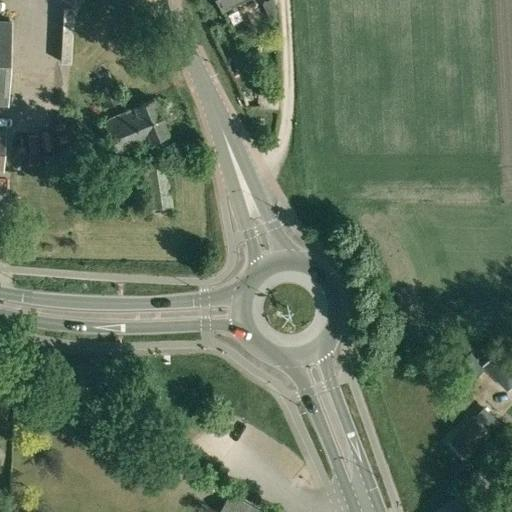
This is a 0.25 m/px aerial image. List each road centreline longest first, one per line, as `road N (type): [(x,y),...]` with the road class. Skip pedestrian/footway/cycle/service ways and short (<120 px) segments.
road 1 (secondary): [(272,262),(208,95),(161,0)]
road 2 (primary): [(0,314),(119,328),(241,324)]
road 3 (primary): [(240,297),(83,303),(0,292)]
road 4 (primary): [(366,511),(305,355)]
road 5 (primary): [(305,355),(334,326),(332,286),(300,261),(272,262)]
